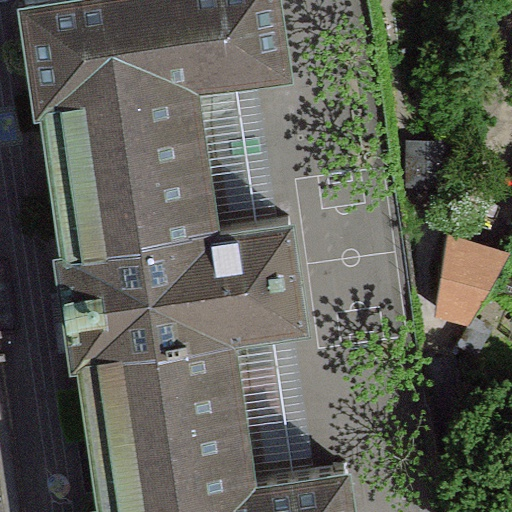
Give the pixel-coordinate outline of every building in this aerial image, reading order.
[(277,0),(36,0),(106,511),(352,511),(346,466),(253,479),(229,326),(306,314),(290,219),(216,227),(193,74),(287,60),(277,0)] [(447,182),(447,149),(412,149),(413,182),(447,182)] [(456,192),(452,217),(476,223),(482,200),(456,192)] [(510,253),(449,233),(437,307),(474,316),(489,290),(510,253)] [(481,401),(480,386),(463,380),(467,403),(481,401)]
